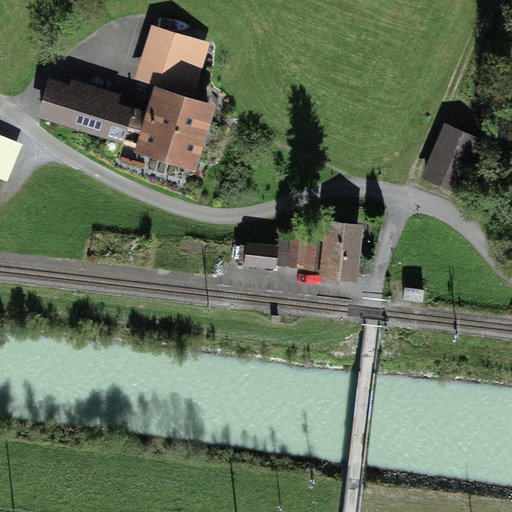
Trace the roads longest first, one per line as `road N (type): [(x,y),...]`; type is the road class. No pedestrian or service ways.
road 1 (unclassified): [(400,193),(328,190),(235,215),(178,209),(48,141),(0,103)]
road 2 (unclassified): [(400,193),(373,312),(349,511)]
road 3 (unclassified): [(511,273),(454,217),(400,193)]
